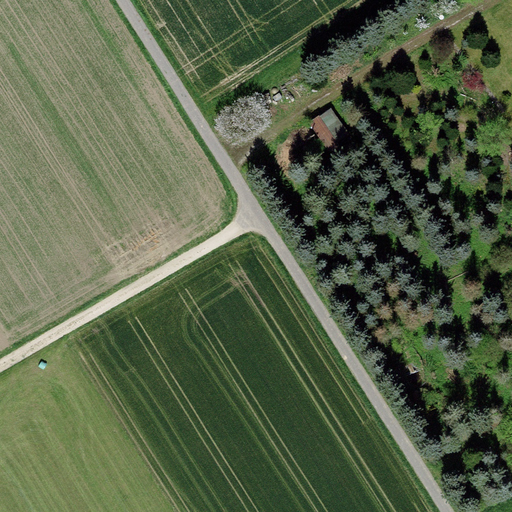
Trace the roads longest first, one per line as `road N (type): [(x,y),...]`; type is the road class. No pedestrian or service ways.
road 1 (unclassified): [(443,511),(119,0)]
road 2 (track): [(257,219),(0,369)]
